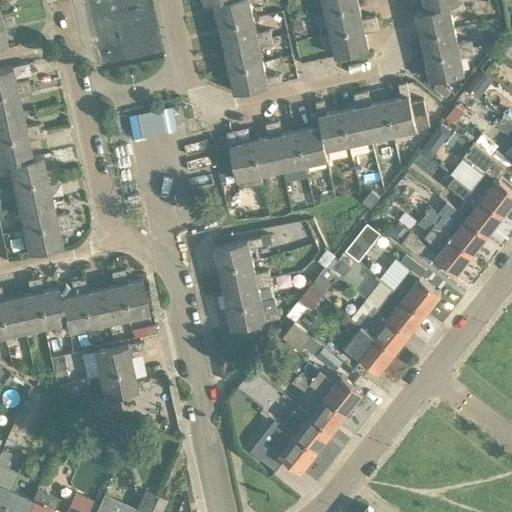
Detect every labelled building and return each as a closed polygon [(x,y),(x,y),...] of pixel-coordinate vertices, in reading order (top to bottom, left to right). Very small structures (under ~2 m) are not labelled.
[(221,0),(214,2),(219,25),(254,17),(251,3),(262,0),(221,0)] [(322,0),(325,11),(359,3),(357,0),(322,0)] [(422,0),(425,10),(462,2),(470,0),(422,0)] [(420,36),(454,28),(450,14),(464,11),(462,2),(425,10),(415,12),(420,36)] [(330,33),(377,23),(375,16),(362,19),(359,3),(325,11),(330,33)] [(0,21),(14,19),(13,12),(0,14),(0,21)] [(254,17),(219,25),(224,47),(271,37),(270,29),(257,32),(254,17)] [(301,18),(291,20),(294,32),(303,29),(301,18)] [(14,19),(0,21),(0,46),(6,45),(3,29),(16,26),(14,19)] [(377,23),(330,33),(335,57),(368,49),(365,33),(378,30),(377,23)] [(425,57),(472,47),(470,40),(457,43),(454,28),(420,36),(425,57)] [(271,37),(224,47),(229,69),(263,61),(260,46),(273,44),(271,37)] [(472,47),(425,57),(430,81),(464,73),(460,57),(473,54),(472,47)] [(263,61),(229,69),(234,93),(281,82),(279,73),(267,76),(263,61)] [(0,93),(29,87),(27,79),(14,82),(10,66),(0,68),(0,93)] [(484,72),(480,69),(466,89),(478,98),(493,79),(484,72)] [(447,88),(439,81),(434,87),(446,97),(451,91),(452,92),(455,88),(450,84),(447,88)] [(386,100),(393,134),(431,126),(425,98),(410,102),(406,82),(398,84),(401,97),(386,100)] [(29,87),(0,93),(0,116),(21,112),(18,97),(30,94),(29,87)] [(361,92),(371,139),(393,134),(386,100),(370,104),(367,90),(361,92)] [(342,110),(349,143),(371,139),(361,92),(354,93),(357,107),(342,110)] [(317,112),(327,159),(325,149),(349,143),(342,110),(326,114),(323,100),(315,102),(317,112)] [(455,105),(445,118),(454,125),(464,112),(455,105)] [(502,116),(511,124),(511,110),(509,108),(502,116)] [(21,112),(0,116),(0,139),(38,131),(37,124),(24,127),(21,112)] [(297,130),(304,164),(327,159),(317,112),(309,114),(312,127),(297,130)] [(511,127),(511,124),(502,116),(496,125),(507,134),(511,127)] [(272,121),(282,169),(304,164),(297,130),(282,134),(279,120),(272,121)] [(253,140),(260,174),(282,169),(272,121),(265,123),(268,137),(253,140)] [(260,174),(253,140),(237,144),(234,130),(227,131),(237,179),(260,174)] [(38,131),(0,139),(0,164),(31,157),(27,141),(40,139),(38,131)] [(476,145),(490,156),(497,147),(483,135),(476,145)] [(505,168),(490,156),(476,145),(474,143),(462,158),(482,174),(470,189),(502,215),(511,202),(511,189),(497,178),(505,168)] [(40,155),(31,157),(0,164),(7,163),(12,186),(59,175),(57,168),(43,171),(40,155)] [(502,215),(470,189),(447,171),(441,179),(466,198),(457,210),(487,234),(502,215)] [(59,175),(12,186),(17,208),(50,201),(47,186),(60,183),(59,175)] [(371,190),(362,201),(370,208),(379,196),(371,190)] [(50,201),(17,208),(22,231),(69,220),(68,213),(54,216),(50,201)] [(424,215),(435,224),(441,217),(430,208),(424,215)] [(487,234),(457,210),(442,229),(472,253),(487,234)] [(442,229),(435,224),(424,215),(416,225),(427,234),(424,238),(439,250),(434,256),(456,273),(472,253),(442,229)] [(69,220),(22,231),(27,253),(60,246),(57,230),(71,227),(69,220)] [(401,243),(410,231),(399,224),(391,235),(401,243)] [(426,243),(410,231),(401,243),(421,258),(429,248),(425,245),(426,243)] [(218,268),(252,260),(249,248),(272,243),(270,234),(214,247),(218,268)] [(369,247),(356,237),(345,252),(357,261),(369,247)] [(324,267),(325,267),(334,255),(333,255),(332,254),(326,250),(326,249),(316,261),(322,266),(324,267)] [(394,289),(424,313),(440,293),(419,276),(425,269),(407,254),(401,261),(410,269),(394,289)] [(252,260),(218,268),(223,287),(270,277),(268,270),(265,270),(262,258),(252,260)] [(342,261),(334,271),(342,278),(350,268),(342,261)] [(325,267),(309,287),(320,297),(331,283),(339,279),(325,267)] [(117,271),(127,317),(147,312),(140,279),(126,282),(123,269),(117,271)] [(127,317),(117,271),(110,272),(113,285),(99,288),(107,322),(127,317)] [(64,322),(59,297),(56,288),(43,291),(39,277),(33,279),(43,326),(64,322)] [(270,277),(223,287),(227,307),(261,300),(258,287),(271,284),(270,277)] [(107,322),(99,288),(86,291),(83,278),(77,279),(87,326),(107,322)] [(43,326),(33,279),(26,280),(29,294),(16,297),(23,331),(43,326)] [(87,326),(77,279),(70,281),(73,294),(59,297),(64,322),(66,331),(87,326)] [(320,297),(309,287),(300,299),(307,305),(311,308),(320,297)] [(23,331),(16,297),(2,300),(0,289),(0,319),(5,343),(12,342),(10,334),(23,331)] [(424,313),(394,289),(379,308),(409,332),(424,313)] [(300,299),(288,315),(295,321),(307,305),(300,299)] [(261,300),(227,307),(232,328),(279,318),(277,310),(263,313),(261,300)] [(409,332),(379,308),(373,304),(360,324),(373,334),(394,351),(409,332)] [(345,314),(339,322),(350,332),(357,324),(345,314)] [(8,355),(5,343),(0,319),(0,349),(2,357),(8,355)] [(311,354),(319,344),(294,323),(283,337),(300,351),(303,347),(311,354)] [(146,335),(156,332),(154,324),(144,327),(146,335)] [(343,344),(367,364),(378,372),(394,351),(360,324),(343,344)] [(97,374),(131,366),(127,351),(141,348),(139,340),(92,351),(97,374)] [(135,355),(137,374),(146,373),(144,354),(135,355)] [(131,366),(97,374),(102,397),(149,386),(148,378),(134,381),(131,366)] [(310,384),(324,395),(346,412),(362,392),(341,375),(334,383),(319,371),(309,383),(310,384)] [(310,384),(309,383),(299,375),(292,385),(303,393),(310,384)] [(90,399),(85,378),(58,384),(59,385),(90,399)] [(241,390),(250,397),(257,388),(248,381),(241,390)] [(346,412),(324,395),(310,414),(331,431),(346,412)] [(331,431),(310,414),(298,405),(289,416),(283,423),(317,449),(331,431)] [(282,422),(280,425),(277,437),(272,444),(265,439),(256,451),(276,467),(284,457),(300,470),(317,449),(283,423),(282,422)] [(0,450),(0,508),(9,490),(17,471),(6,466),(16,444),(5,439),(0,450)] [(50,459),(46,469),(41,482),(49,486),(59,463),(50,459)] [(30,478),(41,482),(46,469),(36,464),(30,478)] [(36,488),(30,500),(24,511),(52,511),(59,498),(36,488)] [(9,490),(0,508),(0,511),(24,511),(30,500),(9,490)] [(93,511),(98,503),(92,500),(93,500),(74,491),(64,511),(93,511)] [(148,511),(156,496),(146,491),(138,509),(135,508),(133,511),(148,511)] [(238,493),(230,505),(239,511),(247,499),(238,493)] [(162,511),(167,501),(156,496),(148,511),(162,511)]
